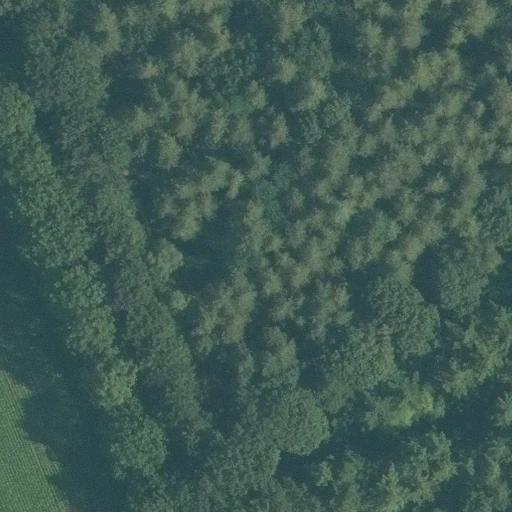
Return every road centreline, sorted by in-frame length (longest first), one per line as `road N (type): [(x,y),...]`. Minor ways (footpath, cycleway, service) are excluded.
road 1 (track): [(0,63),(179,511)]
road 2 (track): [(206,511),(511,257)]
